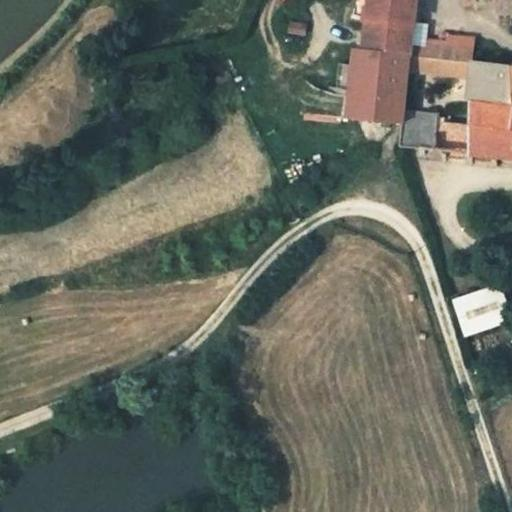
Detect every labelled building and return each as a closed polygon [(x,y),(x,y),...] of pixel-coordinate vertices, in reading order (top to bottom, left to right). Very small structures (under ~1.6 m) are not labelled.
[(362,0),(361,43),(405,47),(405,40),(406,0),(362,0)] [(511,7),(511,0),(495,0),(496,9),(511,7)] [(420,40),(405,40),(405,47),(475,55),(475,31),(444,30),(444,34),(420,33),(420,40)] [(403,91),(405,47),(361,43),(357,116),(402,121),(403,91)] [(480,55),(474,103),(454,102),(452,152),(511,157),(511,57),(496,57),(480,55)] [(406,148),(436,148),(437,112),(406,112),(406,148)]
